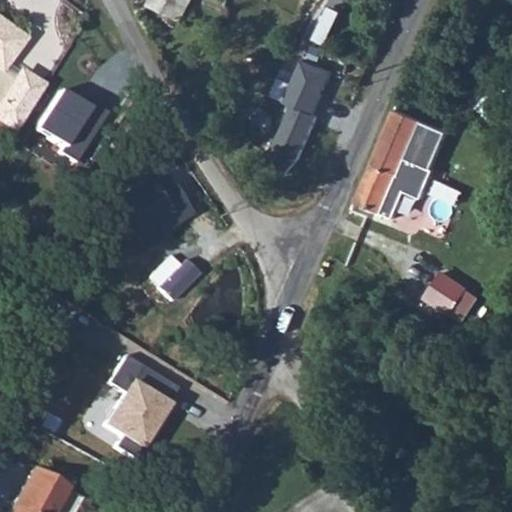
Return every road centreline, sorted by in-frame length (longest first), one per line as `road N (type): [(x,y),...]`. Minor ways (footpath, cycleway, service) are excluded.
road 1 (unclassified): [(108,0),(229,198),(303,266)]
road 2 (unclassified): [(417,0),(303,266)]
road 3 (unclassified): [(268,351),(307,398),(356,511)]
road 4 (unclassified): [(268,351),(202,511)]
